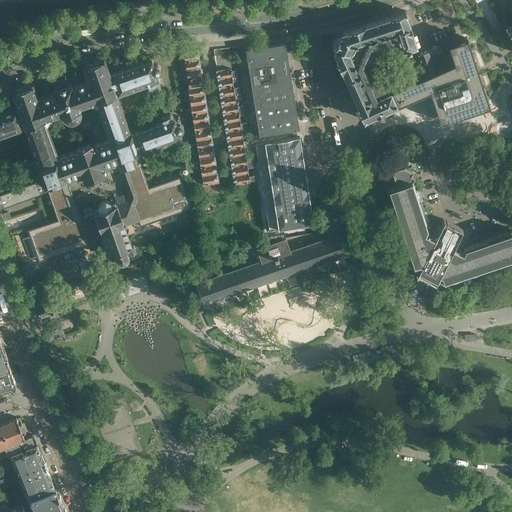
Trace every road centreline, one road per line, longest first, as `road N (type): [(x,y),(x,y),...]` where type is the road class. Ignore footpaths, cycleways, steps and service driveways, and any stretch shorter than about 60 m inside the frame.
road 1 (primary): [(0,79),(112,37),(311,21),(393,0)]
road 2 (primary): [(364,0),(309,14),(111,27),(0,66)]
road 3 (tertiary): [(84,511),(37,394)]
